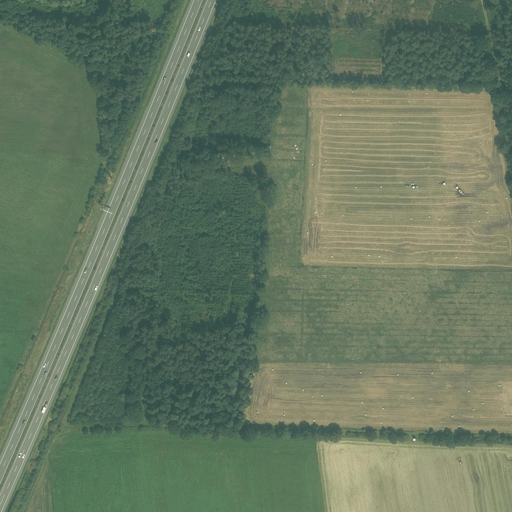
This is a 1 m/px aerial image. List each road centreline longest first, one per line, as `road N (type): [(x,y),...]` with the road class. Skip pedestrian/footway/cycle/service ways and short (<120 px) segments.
road 1 (motorway): [(0,503),(211,0)]
road 2 (motorway): [(198,0),(0,472)]
road 3 (track): [(57,432),(142,426),(511,439)]
road 4 (unclassified): [(511,145),(482,0)]
